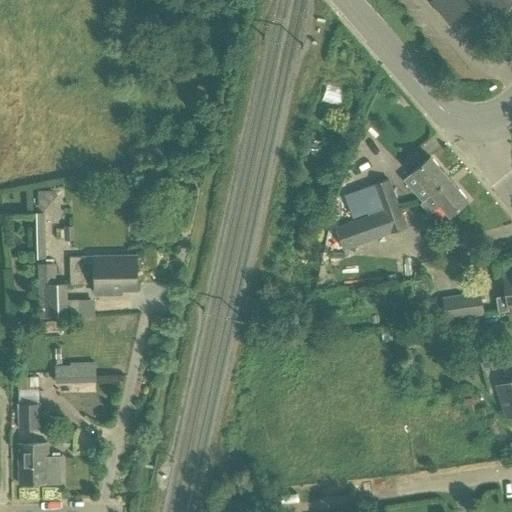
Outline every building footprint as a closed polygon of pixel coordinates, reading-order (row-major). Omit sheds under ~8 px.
[(511,0),(433,0),(452,23),(470,7),(503,24),(511,5),(511,0)] [(203,71),(219,72),(219,60),(203,59),(203,71)] [(412,172),(431,193),(449,178),(430,156),(412,172)] [(449,178),(431,193),(432,194),(421,204),(430,215),(441,205),(450,215),(467,200),(449,178)] [(397,203),(388,179),(375,183),(373,184),(382,208),(397,203)] [(383,210),(382,208),(373,184),(359,189),(369,215),(383,210)] [(397,203),(382,208),(383,210),(391,233),(406,227),(397,203)] [(369,215),(334,228),(342,250),(391,233),(383,210),(369,215)] [(32,213),(34,257),(45,257),(43,213),(32,213)] [(65,226),(65,240),(73,240),(73,226),(65,226)] [(70,256),(70,273),(70,285),(96,284),(96,294),(132,293),(131,255),(95,256),(70,256)] [(54,264),(38,264),(39,301),(45,301),(45,316),(68,316),(67,284),(54,284),(54,264)] [(410,265),(411,277),(425,277),(425,264),(410,265)] [(497,298),(499,312),(511,311),(510,307),(511,306),(511,276),(505,278),(507,296),(497,298)] [(446,317),(481,312),(478,292),(443,296),(446,317)] [(391,329),(381,332),(383,342),(394,340),(391,329)] [(488,355),(492,369),(511,363),(511,362),(509,349),(488,355)] [(57,373),(57,382),(72,381),(72,372),(57,373)] [(39,390),(39,378),(19,378),(19,391),(39,390)] [(511,379),(496,385),(506,417),(511,415),(511,379)] [(19,403),(19,429),(42,430),(41,403),(19,403)] [(47,443),(19,443),(20,484),(45,483),(60,482),(60,456),(59,456),(59,453),(52,453),(52,456),(48,456),(47,443)]
